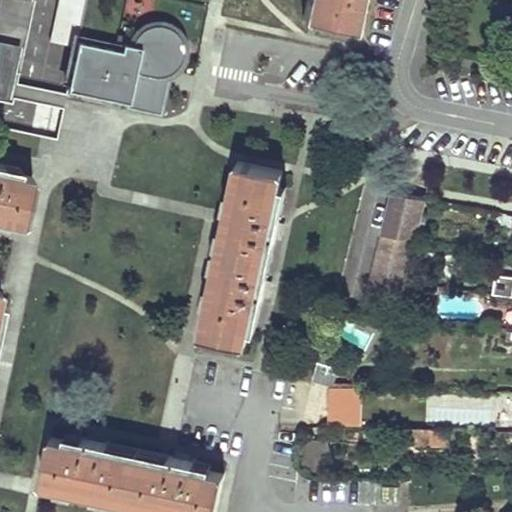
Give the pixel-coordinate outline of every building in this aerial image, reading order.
[(57,0),(49,41),(77,47),(78,39),(86,0),(57,0)] [(306,0),(303,16),(353,26),(358,0),(306,0)] [(116,47),(78,39),(77,47),(68,87),(108,95),(107,98),(115,100),(116,97),(129,100),(131,89),(135,71),(153,74),(160,75),(166,74),(172,71),(177,67),(182,59),(184,52),(184,46),(183,39),(181,37),(175,29),(170,25),(163,23),(160,23),(157,23),(150,24),(147,25),(142,29),(137,33),(135,37),(119,34),(116,47)] [(0,88),(3,89),(12,50),(0,47),(0,88)] [(434,62),(421,60),(419,72),(432,74),(434,62)] [(147,92),(166,74),(160,75),(153,74),(135,71),(131,89),(147,92)] [(284,169),(239,160),(201,333),(247,343),(250,328),(252,319),(258,321),(262,304),(256,303),(271,235),(277,236),(281,237),(283,230),(278,229),(280,221),(274,219),(281,184),(284,169)] [(0,216),(24,221),(34,176),(0,168),(0,216)] [(430,199),(398,193),(386,232),(418,238),(430,199)] [(502,225),(510,227),(511,227),(511,214),(504,213),(502,225)] [(418,238),(386,232),(373,278),(406,282),(418,238)] [(406,282),(373,278),(363,312),(395,318),(406,282)] [(511,294),(511,283),(494,280),(492,292),(511,294)] [(322,382),(332,385),(343,346),(324,340),(313,379),(322,382)] [(328,424),(343,425),(358,426),(360,386),(332,385),(330,385),(328,424)] [(511,428),(511,402),(501,402),(500,428),(511,428)] [(409,427),(409,435),(408,443),(448,445),(448,428),(432,428),(409,427)] [(88,443),(52,435),(42,481),(186,511),(217,511),(226,472),(189,465),(191,458),(184,457),(185,452),(176,450),(174,461),(104,446),(105,440),(99,438),(100,434),(91,432),(88,443)] [(308,466),(330,467),(331,442),(310,441),(308,466)]
